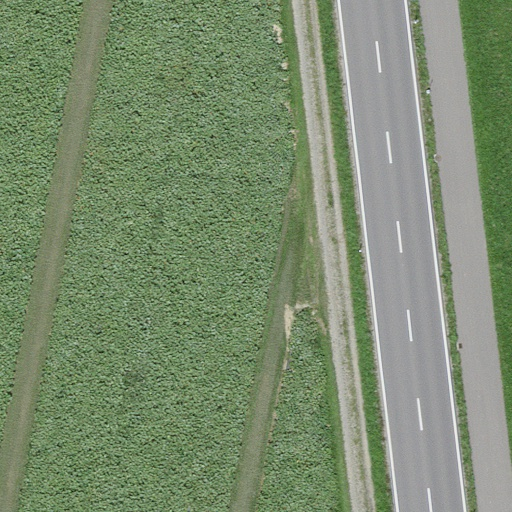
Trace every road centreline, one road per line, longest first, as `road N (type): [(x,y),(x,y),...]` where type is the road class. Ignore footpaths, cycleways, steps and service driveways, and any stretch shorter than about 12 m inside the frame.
road 1 (secondary): [(433,511),(373,0)]
road 2 (track): [(368,511),(309,0)]
